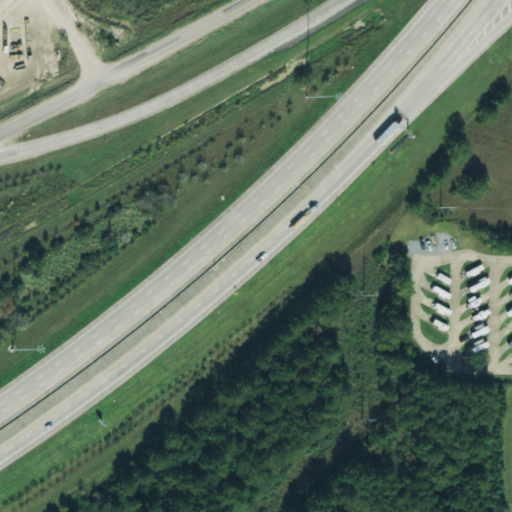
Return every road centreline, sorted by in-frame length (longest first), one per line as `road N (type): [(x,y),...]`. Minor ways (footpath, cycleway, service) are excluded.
road 1 (motorway): [(0,455),(225,291),(407,110),(498,0)]
road 2 (motorway): [(452,0),(224,233),(0,408)]
road 3 (motorway): [(344,0),(156,104),(0,155)]
road 4 (tertiary): [(253,0),(0,134)]
road 5 (motorway): [(407,110),(511,14)]
